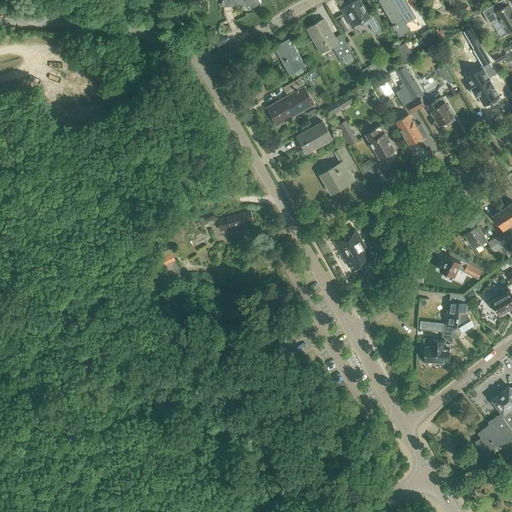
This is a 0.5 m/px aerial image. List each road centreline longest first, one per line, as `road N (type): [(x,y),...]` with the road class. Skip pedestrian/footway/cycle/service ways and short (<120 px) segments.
road 1 (unclassified): [(200,65),(351,328)]
road 2 (track): [(0,159),(144,164),(237,196),(278,201)]
road 3 (unclassified): [(351,328),(382,311),(404,244),(449,185),(511,133)]
road 4 (unclassified): [(0,17),(110,24),(165,40),(200,65)]
road 5 (unclassified): [(403,427),(511,346)]
road 6 (residential): [(200,65),(314,0)]
